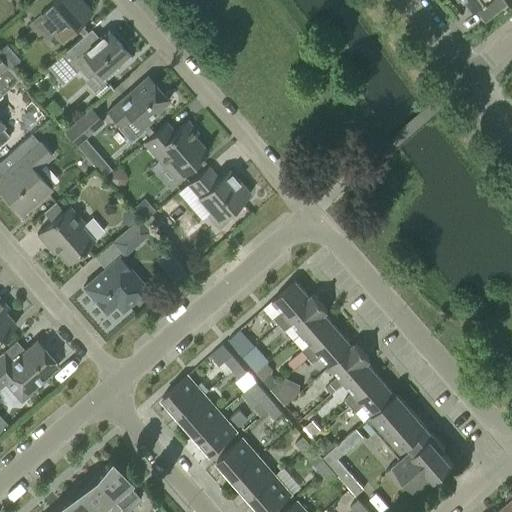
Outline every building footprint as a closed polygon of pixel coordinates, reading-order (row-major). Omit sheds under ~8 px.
[(75,26),(91,12),(80,0),(32,0),(24,7),(33,18),(30,20),(46,38),(52,33),(61,44),(62,43),(77,30),(75,26)] [(457,0),(459,1),(460,0),(464,0),(472,11),(477,8),(487,21),(508,5),(504,0),(457,0)] [(118,70),(115,66),(128,54),(108,31),(99,39),(90,29),(46,67),(61,84),(78,70),(86,78),(95,71),(104,82),(118,70)] [(106,111),(119,127),(129,119),(140,130),(152,120),(149,117),(168,101),(147,76),(132,89),(106,111)] [(0,144),(9,137),(2,129),(4,126),(0,121),(0,96),(1,96),(0,94),(0,144)] [(63,132),(75,145),(102,122),(90,108),(63,132)] [(142,142),(175,179),(191,165),(207,152),(187,129),(191,126),(186,121),(173,132),(165,123),(150,136),(142,142)] [(38,143),(30,134),(7,155),(15,164),(0,176),(0,193),(20,216),(51,189),(35,171),(52,156),(40,142),(38,143)] [(233,215),(230,211),(250,194),(228,169),(217,178),(207,166),(192,179),(185,184),(209,212),(206,215),(218,228),(233,215)] [(143,200),(132,210),(138,218),(142,222),(154,212),(143,200)] [(50,221),(36,234),(53,254),(56,252),(67,264),(93,241),(92,240),(103,231),(92,217),(83,224),(68,206),(63,211),(55,202),(42,212),(50,221)] [(111,242),(123,255),(150,231),(142,222),(138,218),(111,242)] [(89,295),(105,313),(115,305),(121,312),(147,289),(134,274),(120,258),(118,256),(103,269),(100,272),(85,285),(82,287),(89,295)] [(176,261),(165,271),(175,282),(186,273),(176,261)] [(273,317),(278,323),(309,296),(295,280),(272,300),(281,310),(273,317)] [(292,323),(301,334),(324,313),(327,311),(313,293),(309,296),(278,323),(281,326),(284,330),(292,323)] [(3,311),(7,308),(0,299),(0,337),(15,324),(3,311)] [(301,350),(307,356),(338,329),(324,313),(301,334),(309,343),(301,350)] [(320,356),(328,365),(352,345),(338,329),(307,356),(313,363),(320,356)] [(36,341),(11,363),(1,352),(0,353),(0,385),(5,381),(21,400),(46,378),(45,376),(58,365),(36,341)] [(335,389),(343,382),(367,362),(370,359),(355,342),(352,345),(328,365),(337,376),(329,382),(335,389)] [(224,361),(231,369),(239,362),(232,354),(224,361)] [(239,362),(231,369),(239,378),(247,371),(239,362)] [(344,399),(349,405),(381,378),(367,362),(343,382),(352,392),(344,399)] [(162,396),(178,415),(203,393),(187,374),(162,396)] [(363,405),(371,414),(394,394),(381,378),(349,405),(355,412),(363,405)] [(247,388),(261,403),(269,396),(256,381),(247,388)] [(366,419),(381,436),(412,409),(396,392),(394,394),(371,414),(366,419)] [(178,415),(195,434),(220,412),(203,393),(178,415)] [(269,396),(261,403),(274,419),(282,411),(269,396)] [(412,409),(381,436),(396,454),(427,427),(412,409)] [(220,412),(195,434),(211,453),(236,431),(220,412)] [(312,420),(304,427),(312,436),(320,429),(312,420)] [(349,434),(356,442),(363,436),(356,428),(349,434)] [(431,431),(409,450),(432,476),(435,479),(438,476),(453,463),(441,450),(444,447),(431,431)] [(342,439),(349,448),(356,442),(349,434),(342,439)] [(303,435),(295,442),(302,451),(311,444),(303,435)] [(217,459),(233,478),(258,456),(242,437),(217,459)] [(335,445),(342,454),(349,448),(342,439),(335,445)] [(335,459),(337,458),(342,454),(335,445),(328,451),(335,459)] [(432,476),(409,450),(385,471),(399,487),(406,481),(415,491),(432,476)] [(330,465),(332,468),(340,461),(337,458),(335,459),(328,451),(322,457),(330,465)] [(233,478),(249,497),(275,475),(258,456),(233,478)] [(109,457),(93,477),(120,508),(119,508),(122,511),(124,511),(139,500),(140,499),(129,486),(132,484),(109,457)] [(314,464),(321,472),(330,465),(322,457),(314,464)] [(332,468),(337,474),(338,474),(346,467),(340,461),(332,468)] [(337,474),(332,468),(330,465),(321,472),(329,481),(337,474)] [(338,474),(343,481),(352,474),(346,467),(338,474)] [(343,481),(349,488),(358,481),(352,474),(343,481)] [(275,475),(249,497),(262,511),(270,511),(291,494),(275,475)] [(93,477),(74,491),(91,511),(114,511),(119,508),(120,508),(93,477)] [(358,481),(349,488),(355,495),(363,488),(358,481)] [(91,511),(74,491),(54,505),(60,511),(91,511)] [(350,505),(356,511),(359,511),(365,507),(358,498),(350,505)] [(283,511),(307,511),(297,500),(283,511)] [(511,511),(505,503),(494,511),(511,511)]
